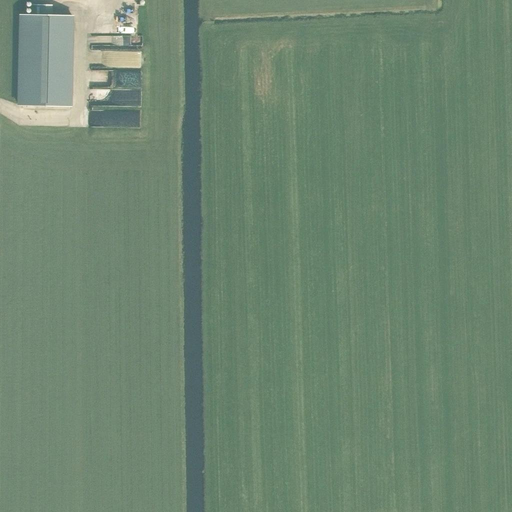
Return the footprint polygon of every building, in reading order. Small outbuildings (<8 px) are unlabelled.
[(70,105),(72,16),(51,16),(52,5),(32,5),(31,16),(19,15),(17,104),(70,105)] [(124,31),(131,31),(131,42),(141,42),(141,34),(137,34),(137,14),(124,14),(124,31)] [(119,36),(92,35),(92,42),(119,43),(119,36)] [(141,89),(141,68),(141,51),(89,51),(89,65),(91,65),(91,72),(99,72),(99,87),(91,87),(91,91),(91,102),(103,102),(103,103),(109,103),(109,102),(139,102),(139,89),(141,89)] [(139,121),(139,105),(91,105),(91,113),(126,113),(126,121),(139,121)]
